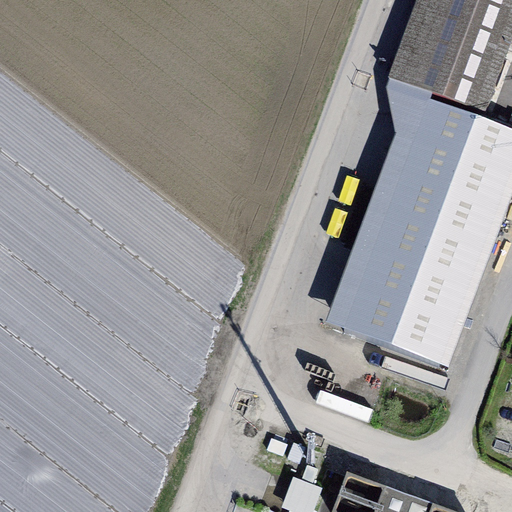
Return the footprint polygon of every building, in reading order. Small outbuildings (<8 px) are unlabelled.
[(511,0),(439,0),(407,89),(478,115),(511,24),(511,0)] [(511,172),(511,135),(429,105),(344,333),(439,369),(511,172)] [(288,460),(299,464),(305,449),(294,445),(288,460)] [(312,486),(318,470),(307,466),(301,482),(312,486)] [(442,511),(347,477),(334,511),(442,511)] [(291,511),(311,511),(320,490),(301,483),(290,511),(291,511)]
